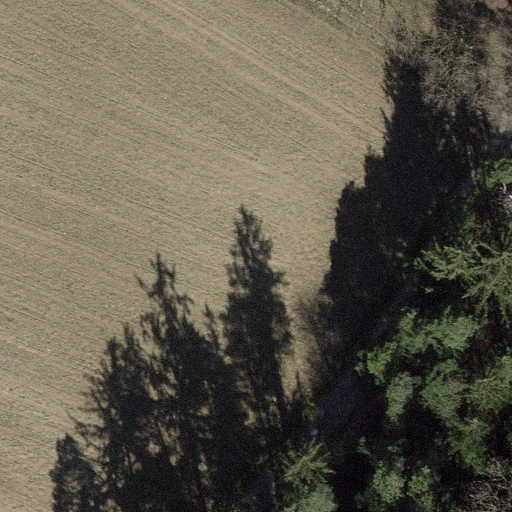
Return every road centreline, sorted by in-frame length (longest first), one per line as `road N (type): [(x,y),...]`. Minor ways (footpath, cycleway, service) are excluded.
road 1 (track): [(511,154),(250,511)]
road 2 (track): [(367,0),(511,87)]
